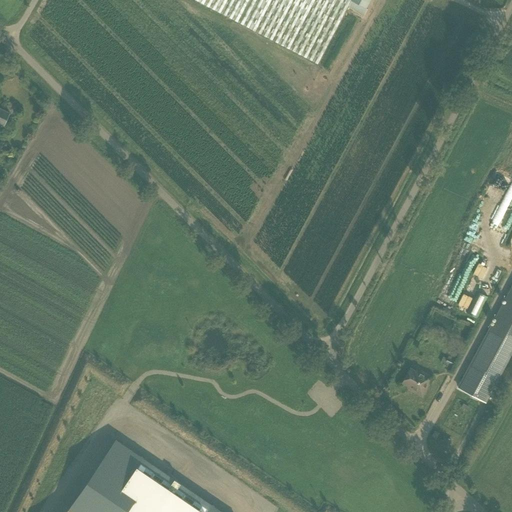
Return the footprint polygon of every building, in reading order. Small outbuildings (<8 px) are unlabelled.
[(194,0),(318,64),(351,0),(194,0)] [(0,124),(4,126),(10,113),(0,108),(0,124)] [(484,277),(488,266),(478,262),(474,273),(484,277)] [(484,403),(488,394),(494,384),(511,349),(511,289),(458,390),(484,403)] [(471,312),(478,315),(485,294),(478,292),(471,312)] [(463,293),(458,305),(468,309),(473,297),(463,293)] [(434,332),(442,336),(445,329),(437,325),(434,332)] [(454,358),(448,356),(447,359),(445,363),(451,365),(454,358)] [(412,391),(422,397),(433,377),(417,369),(416,371),(410,368),(402,383),(413,389),(412,391)] [(222,511),(116,440),(67,511),(222,511)]
